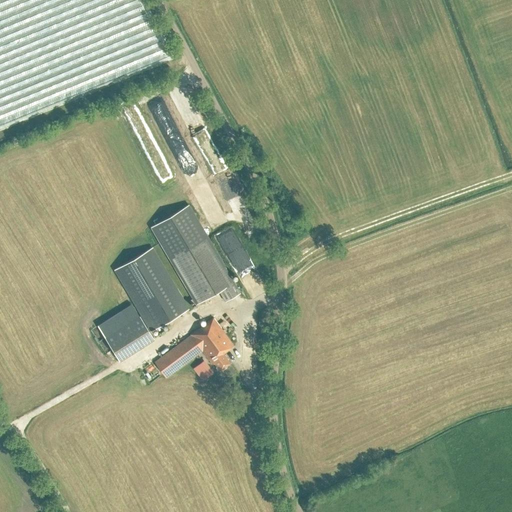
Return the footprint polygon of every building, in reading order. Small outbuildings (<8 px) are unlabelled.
[(144,105),(160,99),(158,93),(171,88),(169,82),(140,93),(144,105)] [(150,110),(161,127),(169,122),(158,105),(150,110)] [(196,129),(193,124),(190,126),(199,143),(210,138),(204,125),(196,129)] [(198,146),(218,181),(226,177),(223,173),(229,170),(211,139),(198,146)] [(186,173),(184,174),(209,224),(223,217),(193,156),(180,162),(186,173)] [(239,292),(206,235),(188,205),(151,227),(197,304),(220,290),(224,300),(239,292)] [(151,331),(187,309),(151,248),(114,270),(151,331)] [(260,278),(252,269),(240,279),(241,281),(247,277),(253,284),(260,278)] [(191,335),(154,362),(165,378),(202,350),(212,364),(214,363),(220,371),(231,363),(223,353),(234,345),(213,317),(190,334),(191,335)] [(146,342),(133,318),(97,337),(109,362),(146,342)] [(202,380),(213,372),(203,359),(193,368),(202,380)]
